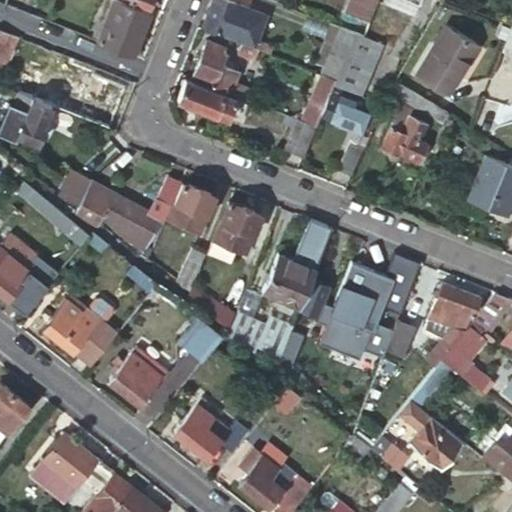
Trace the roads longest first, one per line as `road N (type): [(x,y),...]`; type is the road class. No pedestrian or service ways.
road 1 (residential): [(154,75),(133,127),(511,275)]
road 2 (residential): [(222,511),(0,335)]
road 3 (residential): [(154,75),(0,12)]
